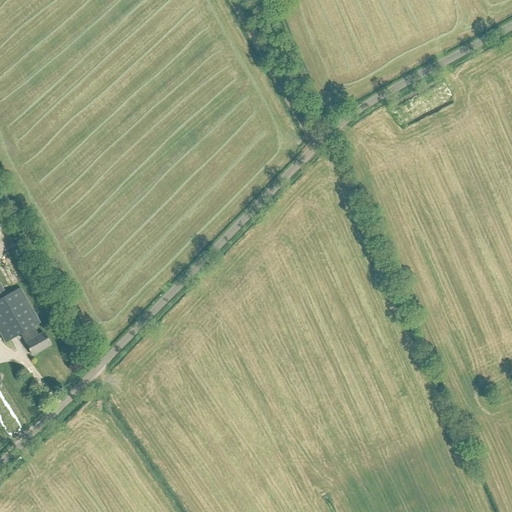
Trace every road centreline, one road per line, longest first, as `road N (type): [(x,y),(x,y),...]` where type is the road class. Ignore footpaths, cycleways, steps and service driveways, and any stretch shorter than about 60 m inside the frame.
road 1 (unclassified): [(0,462),(339,124),(511,23)]
road 2 (track): [(312,149),(233,0)]
